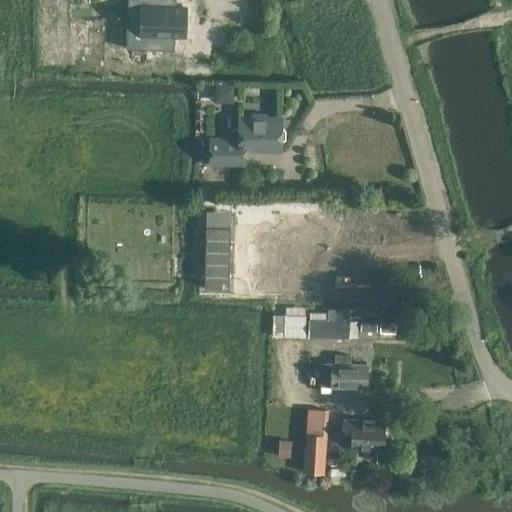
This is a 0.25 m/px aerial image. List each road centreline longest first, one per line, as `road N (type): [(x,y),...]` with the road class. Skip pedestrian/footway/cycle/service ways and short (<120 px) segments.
road 1 (unclassified): [(511,390),(478,347),(380,0)]
road 2 (track): [(511,21),(394,50)]
